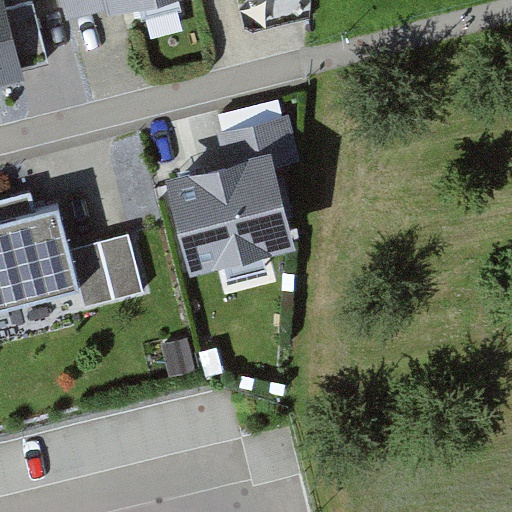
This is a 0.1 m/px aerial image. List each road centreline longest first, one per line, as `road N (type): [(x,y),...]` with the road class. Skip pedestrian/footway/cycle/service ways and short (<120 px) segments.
road 1 (residential): [(304,64),(0,141)]
road 2 (track): [(511,13),(304,64)]
